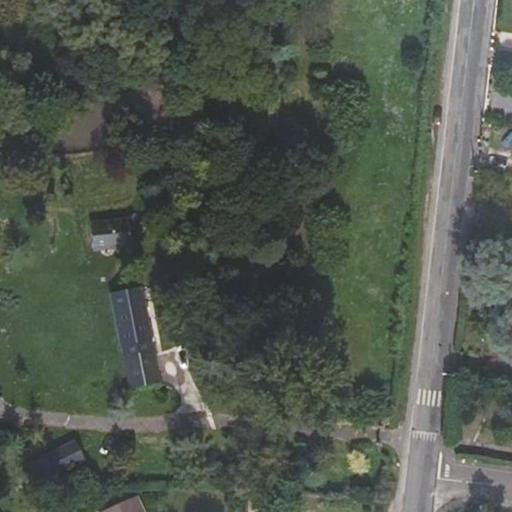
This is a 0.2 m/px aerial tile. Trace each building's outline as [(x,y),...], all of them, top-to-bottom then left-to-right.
[(97,250),(131,247),(128,223),(94,226),(97,250)] [(116,305),(126,357),(154,351),(143,301),(116,305)] [(456,377),(465,378),(467,352),(459,350),(456,377)] [(154,351),(126,357),(132,390),(160,383),(155,354),(154,351)] [(380,423),(377,446),(384,447),(387,424),(380,423)] [(40,484),(87,460),(76,441),(30,464),(40,484)] [(107,511),(144,511),(139,499),(107,511)]
